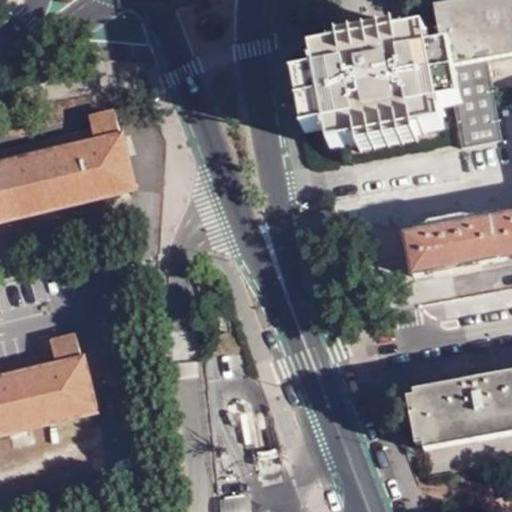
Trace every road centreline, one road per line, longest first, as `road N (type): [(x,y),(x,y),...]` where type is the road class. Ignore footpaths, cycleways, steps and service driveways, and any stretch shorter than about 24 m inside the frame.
road 1 (tertiary): [(155,0),(276,275)]
road 2 (tertiary): [(276,275),(252,0)]
road 3 (tertiary): [(276,275),(368,511)]
